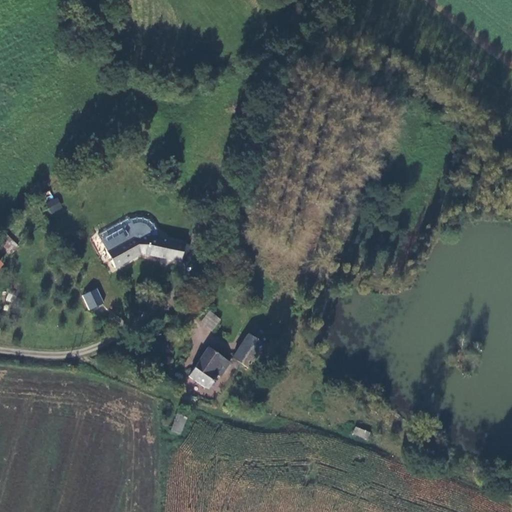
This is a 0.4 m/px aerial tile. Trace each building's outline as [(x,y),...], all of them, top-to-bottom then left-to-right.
[(51,214),(63,208),(57,197),(45,203),(51,214)] [(182,247),(183,245),(165,240),(156,238),(156,237),(155,231),(153,225),(148,221),(142,218),(136,218),(129,220),(127,218),(96,235),(105,252),(113,268),(139,254),(179,263),(179,262),(182,247)] [(6,233),(0,239),(0,243),(10,253),(18,245),(6,233)] [(182,247),(179,262),(184,263),(187,248),(182,247)] [(97,288),(82,295),(88,310),(104,303),(97,288)] [(200,321),(212,331),(220,320),(208,311),(200,321)] [(251,367),(264,346),(249,336),(234,358),(245,364),(251,367)] [(222,378),(230,365),(207,348),(189,375),(209,390),(218,377),(222,378)] [(234,358),(230,365),(240,372),(245,364),(234,358)] [(187,418),(178,415),(173,431),(182,434),(187,418)] [(367,440),(370,433),(356,426),(352,433),(367,440)]
